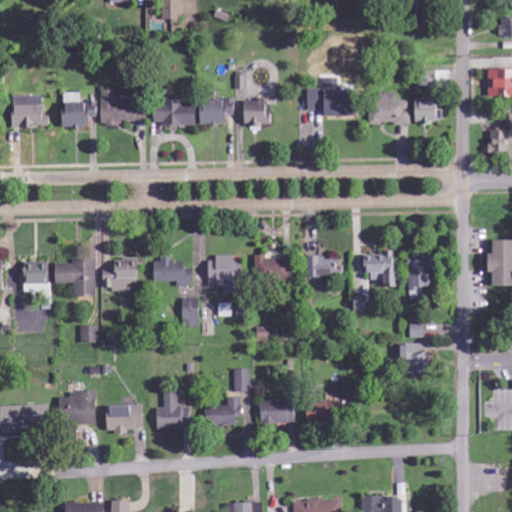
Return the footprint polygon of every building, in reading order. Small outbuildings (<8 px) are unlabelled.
[(182,21),(181,0),(165,0),(165,21),(182,21)] [(511,70),(491,70),(490,97),(511,97),(511,70)] [(311,112),(330,112),(330,117),(362,118),(363,92),(341,92),(341,79),(325,79),(325,90),(311,90),(311,112)] [(150,103),(119,103),(120,91),(104,91),(104,102),(84,102),(84,93),(66,93),(66,128),(95,128),(95,118),(104,118),(104,126),(124,126),(124,122),(150,122),(150,103)] [(372,126),(412,125),(412,101),(399,102),(399,95),(371,95),(372,126)] [(45,96),(16,97),(17,129),(52,128),(51,115),(46,115),(45,96)] [(157,127),(201,126),(200,104),(187,104),(187,101),(156,102),(157,127)] [(239,116),(238,101),(206,102),(206,126),(232,125),(231,116),(239,116)] [(247,101),(248,126),(272,125),(271,101),(247,101)] [(445,101),(418,101),(418,123),(444,124),(445,101)] [(511,155),(511,133),(491,132),(491,155),(511,155)] [(499,274),(498,287),(511,287),(511,241),(499,242),(499,254),(495,254),(495,274),(499,274)] [(365,256),(365,274),(375,274),(375,281),(387,281),(387,288),(400,288),(401,252),(388,252),(388,256),(365,256)] [(225,296),(242,295),(241,256),(219,257),(219,262),(210,262),(211,288),(225,287),(225,296)] [(427,299),(427,289),(435,288),(434,270),(442,270),(442,257),(413,258),(414,300),(427,299)] [(294,282),(295,258),(257,258),(257,281),(294,282)] [(311,278),(344,278),(344,259),(310,259),(311,278)] [(133,292),(133,281),(143,281),(143,260),(117,260),(116,270),(105,270),(105,291),(133,292)] [(157,283),(179,283),(179,288),(195,287),(195,271),(188,271),(188,264),(174,264),(174,260),(157,260),(157,283)] [(0,289),(11,290),(12,263),(0,262),(0,289)] [(98,262),(75,262),(75,265),(57,265),(57,284),(77,285),(77,298),(97,298),(98,262)] [(53,286),(53,263),(26,263),(25,285),(41,286),(53,286)] [(203,300),(186,299),(185,328),(202,328),(203,300)] [(410,338),(426,339),(426,325),(410,325),(410,338)] [(101,327),(83,327),(83,344),(101,344),(101,327)] [(430,345),(404,344),(404,375),(429,376),(430,345)] [(252,393),(252,371),(236,370),(235,393),(252,393)] [(98,392),(73,393),(73,398),(63,399),(63,426),(99,425),(98,392)] [(167,409),(160,409),(160,430),(195,429),(194,408),(181,409),(180,394),(167,394),(167,409)] [(230,407),(210,408),(210,427),(240,426),(240,419),(245,419),(245,399),(230,399),(230,407)] [(265,426),(299,424),(297,400),(264,402),(265,426)] [(346,402),(310,402),(310,423),(346,423),(346,402)] [(3,408),(4,434),(52,432),(51,405),(3,408)] [(148,429),(147,407),(111,408),(111,434),(131,434),(131,430),(148,429)] [(363,498),(363,511),(408,511),(408,497),(363,498)] [(132,511),(133,502),(115,502),(114,511),(132,511)] [(313,511),(314,503),(300,503),(299,511),(313,511)]
